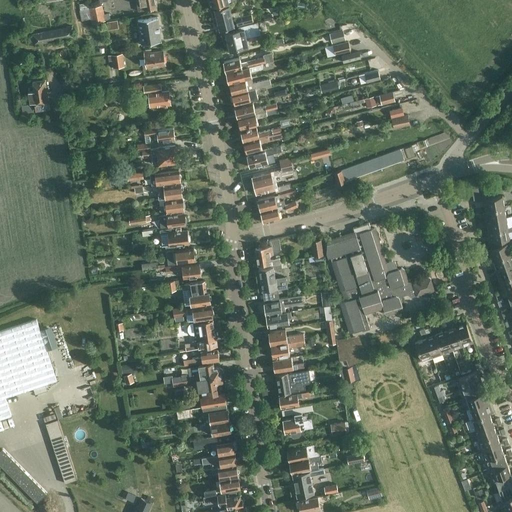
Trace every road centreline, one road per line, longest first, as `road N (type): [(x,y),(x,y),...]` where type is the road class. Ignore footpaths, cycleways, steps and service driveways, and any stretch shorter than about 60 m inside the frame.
road 1 (residential): [(269,511),(230,238)]
road 2 (residential): [(230,238),(182,0)]
road 3 (residential): [(230,238),(328,216),(435,178)]
road 4 (residential): [(471,306),(435,178)]
